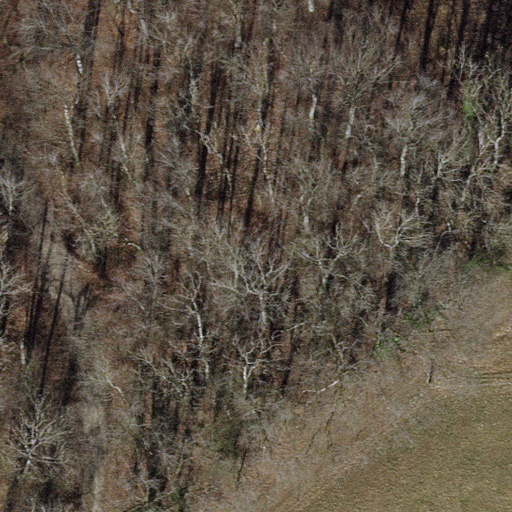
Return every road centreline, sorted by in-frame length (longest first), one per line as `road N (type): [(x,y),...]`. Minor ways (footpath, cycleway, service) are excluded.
road 1 (track): [(0,137),(83,249),(128,399),(99,511)]
road 2 (track): [(224,511),(511,300)]
